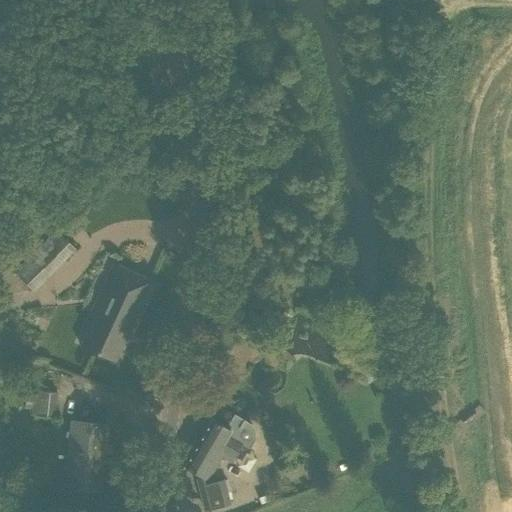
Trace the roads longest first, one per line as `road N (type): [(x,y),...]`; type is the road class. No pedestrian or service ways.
road 1 (unclassified): [(164,511),(201,232),(184,0)]
road 2 (track): [(459,511),(430,309),(437,0)]
